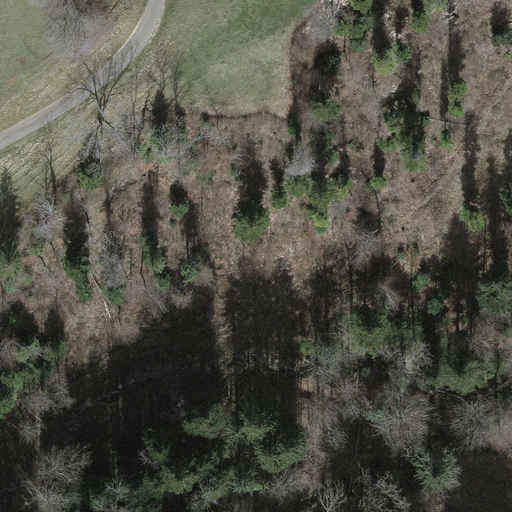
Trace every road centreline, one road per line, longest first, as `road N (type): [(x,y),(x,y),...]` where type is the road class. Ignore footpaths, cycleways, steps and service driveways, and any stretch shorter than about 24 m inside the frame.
road 1 (track): [(511,74),(418,212),(262,313)]
road 2 (unclassified): [(0,141),(109,71),(141,35),(157,0)]
